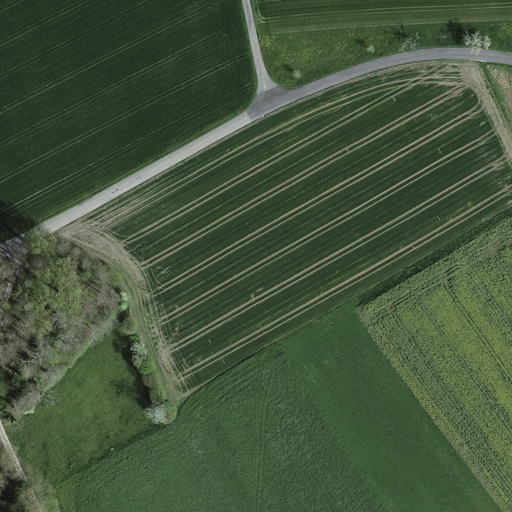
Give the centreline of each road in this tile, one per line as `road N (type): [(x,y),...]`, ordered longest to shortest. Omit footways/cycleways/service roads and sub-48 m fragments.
road 1 (unclassified): [(269,105),(25,243)]
road 2 (unclassified): [(511,61),(426,56),(269,105)]
